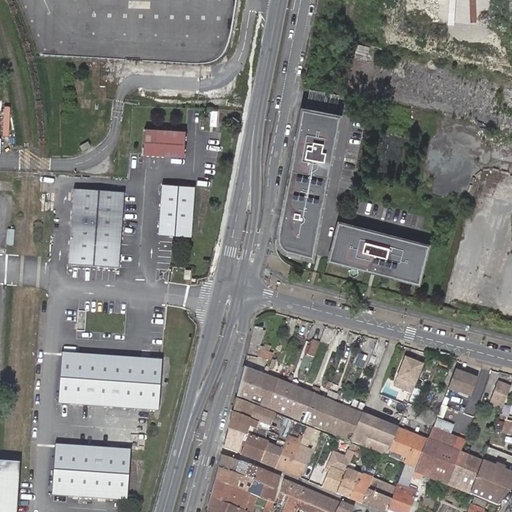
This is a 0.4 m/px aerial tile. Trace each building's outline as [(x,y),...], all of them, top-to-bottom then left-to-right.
[(94,0),(93,40),(158,42),(158,0),(94,0)] [(305,252),(333,113),(299,105),(274,229),(277,230),(276,233),(276,236),(277,238),(277,240),(278,242),(280,244),(282,246),(305,252)] [(308,258),(337,113),(333,113),(305,252),(282,246),(280,244),(278,242),(277,240),(277,238),(276,236),(276,233),(277,230),(274,229),(273,232),(273,235),(274,239),(275,242),(277,245),(279,247),(281,250),(285,251),(289,253),(308,258)] [(184,155),(186,130),(145,127),(144,152),(184,155)] [(192,235),(195,185),(163,183),(160,233),(192,235)] [(123,192),(73,189),(68,264),(119,267),(123,192)] [(416,278),(424,248),(334,223),(326,253),(339,256),(338,260),(401,278),(402,274),(416,278)] [(261,347),(265,333),(255,330),(251,345),(261,347)] [(307,356),(315,359),(320,345),(312,342),(307,356)] [(409,350),(416,352),(418,346),(410,344),(409,350)] [(259,358),(270,360),(273,353),(263,351),(261,351),(259,358)] [(160,410),(163,359),(61,353),(58,403),(160,410)] [(412,395),(423,366),(405,359),(393,388),(412,395)] [(260,392),(265,378),(244,370),(240,384),(260,392)] [(471,398),(477,381),(455,373),(449,389),(471,398)] [(278,383),(265,378),(260,392),(255,405),(268,410),(278,383)] [(290,387),(278,383),(268,410),(279,415),(290,387)] [(505,406),(511,387),(501,383),(493,402),(505,406)] [(255,405),(260,392),(240,384),(237,398),(255,405)] [(302,392),(290,387),(279,415),(291,419),(302,392)] [(302,392),(291,419),(302,424),(313,396),(302,392)] [(314,428),(325,401),(313,396),(302,424),(314,428)] [(292,423),(236,401),(232,416),(272,432),(275,425),(285,429),(284,434),(287,435),(292,423)] [(326,433),(337,405),(325,401),(314,428),(326,433)] [(326,433),(340,438),(350,410),(337,405),(326,433)] [(340,438),(351,443),(361,415),(350,410),(340,438)] [(388,457),(397,431),(373,422),(374,420),(361,415),(351,443),(388,457)] [(272,432),(232,416),(228,431),(243,438),(245,433),(249,434),(247,439),(266,447),(272,432)] [(416,473),(449,486),(461,453),(452,449),(456,438),(451,435),(454,426),(438,420),(434,430),(433,429),(429,441),(416,473)] [(298,479),(311,445),(306,443),(310,434),(315,436),(317,431),(307,427),(301,441),(288,475),(298,479)] [(223,449),(236,454),(243,438),(228,431),(223,449)] [(411,471),(416,473),(429,441),(416,436),(415,438),(397,431),(388,457),(405,463),(404,468),(411,471)] [(274,469),(288,475),(301,441),(287,435),(280,453),(274,469)] [(240,455),(259,463),(266,447),(247,439),(240,455)] [(340,479),(346,464),(353,445),(350,444),(348,443),(342,457),(330,452),(324,467),(327,469),(319,488),(334,494),(340,479)] [(127,500),(130,449),(54,446),(51,496),(127,500)] [(259,463),(274,469),(280,453),(266,447),(259,463)] [(449,486),(470,494),(483,462),(461,453),(449,486)] [(274,491),(279,479),(220,457),(217,469),(274,491)] [(0,461),(0,511),(16,511),(19,463),(9,462),(0,461)] [(483,462),(478,473),(497,480),(501,469),(483,462)] [(334,494),(348,499),(353,485),(360,469),(349,465),(343,481),(340,479),(334,494)] [(348,499),(360,505),(366,489),(375,467),(368,465),(363,478),(359,477),(355,486),(353,485),(348,499)] [(404,468),(398,481),(407,485),(411,471),(404,468)] [(270,504),(274,491),(217,469),(214,482),(246,495),(250,496),(270,504)] [(497,480),(478,473),(470,494),(499,505),(511,489),(511,472),(501,469),(497,480)] [(303,489),(281,480),(277,493),(286,496),(281,508),(290,511),(291,511),(295,504),(303,489)] [(366,489),(360,505),(378,511),(384,511),(386,508),(396,485),(380,480),(376,493),(366,489)] [(396,485),(386,508),(395,511),(407,511),(417,488),(407,485),(398,481),(396,485)] [(246,495),(214,482),(209,498),(239,511),(246,495)] [(333,511),(338,503),(303,489),(295,504),(315,511),(333,511)] [(239,511),(241,511),(243,511),(250,496),(246,495),(239,511)] [(205,511),(241,511),(239,511),(209,498),(205,511)] [(475,498),(471,505),(484,511),(487,503),(475,498)] [(350,511),(352,509),(338,503),(333,511),(350,511)]
